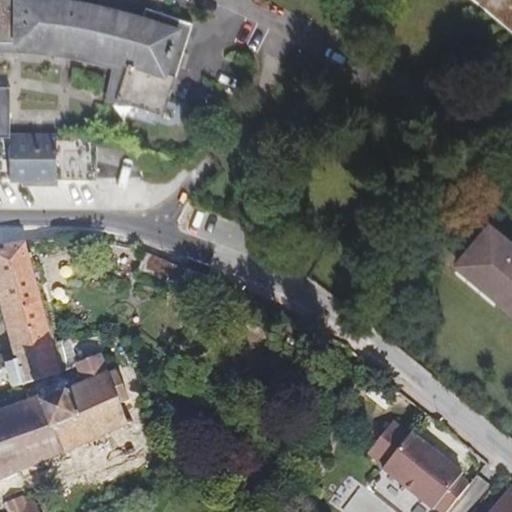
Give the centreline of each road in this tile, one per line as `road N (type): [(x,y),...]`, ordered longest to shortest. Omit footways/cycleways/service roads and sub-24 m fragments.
road 1 (unclassified): [(0,223),(81,218),(195,248),(347,332),(506,456)]
road 2 (residential): [(227,0),(440,109),(511,132)]
